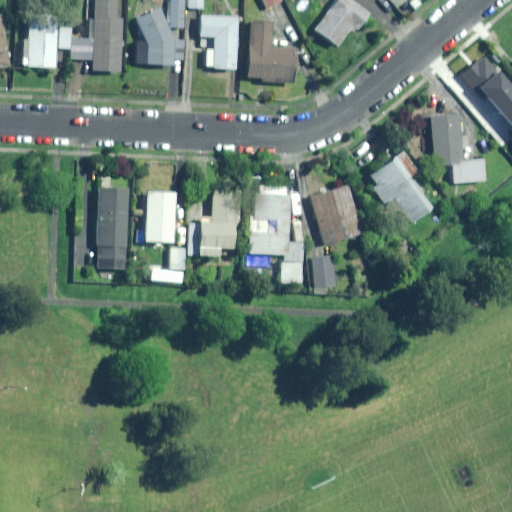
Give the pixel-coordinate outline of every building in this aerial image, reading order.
[(55,49),(66,50),(66,60),(86,61),(85,72),(116,73),(118,20),(111,19),(111,0),(85,0),(84,18),(88,18),(88,22),(87,40),(67,39),(68,29),(56,28),(55,49)] [(181,29),(182,0),(167,0),(166,28),(181,29)] [(201,9),(200,0),(185,0),(185,10),(201,9)] [(279,2),(277,0),(257,0),(262,10),(279,2)] [(366,14),(346,0),(331,0),(324,9),(327,11),(311,32),(332,48),(348,27),(353,31),(366,14)] [(401,0),(383,0),(391,9),(401,0)] [(161,20),(156,9),(132,20),(143,46),(143,66),(169,66),(169,60),(180,61),(180,40),(167,40),(167,35),(161,20)] [(51,69),(53,16),(21,14),(18,68),(51,69)] [(202,52),(202,67),(207,67),(207,72),(230,73),(233,19),(196,17),(195,37),(210,38),(210,52),(202,52)] [(268,21),(243,20),(241,79),(255,79),(255,84),(290,85),(292,51),(267,50),(268,21)] [(511,89),(499,74),(475,94),(478,97),(469,105),(481,119),(490,130),(494,127),(499,132),(511,120),(511,89)] [(454,115),(418,120),(423,154),(428,153),(429,168),(446,166),(449,185),(480,181),(478,160),(460,162),(454,115)] [(413,173),(398,153),(364,177),(371,186),(368,189),(388,217),(396,211),(406,225),(427,209),(405,178),(413,173)] [(296,285),(300,225),(292,225),(291,245),(282,244),(284,225),(286,189),(254,187),(253,195),(249,195),(244,254),(265,255),(283,256),(283,263),(278,262),(276,284),(296,285)] [(357,236),(344,187),(305,197),(318,246),(357,236)] [(123,190),(94,189),(92,270),(121,271),(123,190)] [(235,192),(209,192),(208,224),(185,223),(184,256),(213,257),(213,249),(226,249),(226,227),(235,228),(235,192)] [(171,194),(141,193),(141,200),(144,200),(143,243),(169,244),(171,194)] [(182,214),(175,213),(174,229),(182,229),(182,214)] [(181,271),(182,253),(167,252),(166,270),(181,271)] [(332,287),(328,257),(309,259),(312,289),(332,287)]
